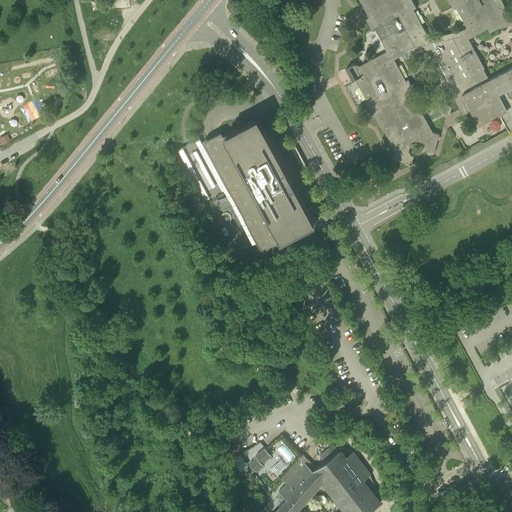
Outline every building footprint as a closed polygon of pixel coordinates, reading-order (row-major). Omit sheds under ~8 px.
[(511,13),(509,14),(501,0),(449,0),(453,8),(456,6),(467,27),(461,30),(447,34),(430,38),(414,10),(417,8),(412,0),(359,0),(369,17),(366,19),(373,31),(375,30),(387,51),(359,66),(355,64),(349,67),(352,72),(368,101),(365,103),(371,115),(374,114),(395,152),(393,159),(412,164),(414,156),(411,155),(409,151),(412,142),(415,140),(424,143),(426,147),(425,150),(434,152),(438,141),(430,127),(412,93),(414,92),(407,79),(405,80),(394,59),(407,52),(409,55),(414,52),(431,49),(451,85),(448,87),(461,111),(463,114),(471,110),(479,125),(498,115),(498,116),(503,114),(507,112),(503,104),(499,95),(511,88),(511,13)] [(262,252),(315,224),(258,117),(224,135),(222,131),(203,141),(262,252)] [(10,140),(8,135),(0,139),(3,144),(10,140)] [(281,440),(276,445),(289,461),(295,457),(281,440)] [(317,459),(321,464),(313,470),(305,463),(280,491),(288,498),(275,511),(367,511),(380,502),(363,480),(370,475),(353,452),(346,457),(340,450),(338,451),(334,446),(317,459)] [(257,471),(264,465),(262,463),(271,455),(265,448),(256,456),(256,457),(249,463),(257,471)]
